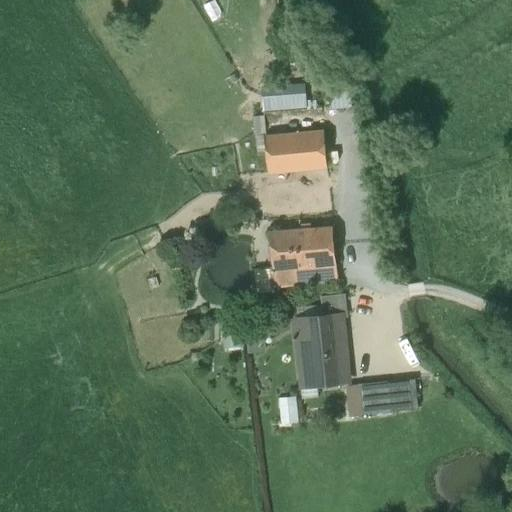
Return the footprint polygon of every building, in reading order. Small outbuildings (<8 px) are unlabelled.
[(306,93),(263,97),(264,111),(307,107),(306,93)] [(263,115),(252,115),(253,132),(264,131),(263,115)] [(324,131),(265,137),(269,173),(327,168),(324,131)] [(333,227),(270,232),(274,272),(337,265),(333,227)] [(345,294),(321,297),(323,318),(342,316),(342,318),(347,317),(345,294)] [(323,318),(294,320),(302,387),(349,382),(342,318),(342,316),(323,318)] [(415,379),(387,382),(390,411),(418,408),(415,379)] [(387,381),(359,385),(362,415),(390,411),(387,382),(387,381)] [(359,385),(348,386),(352,416),(362,415),(359,385)] [(280,397),(282,422),(298,421),(296,396),(280,397)]
